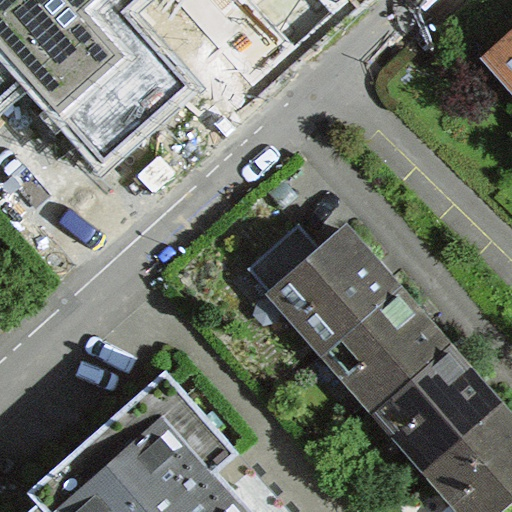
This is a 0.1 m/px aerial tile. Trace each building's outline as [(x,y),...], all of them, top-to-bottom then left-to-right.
[(139,50),(94,0),(0,0),(0,35),(68,112),(139,50)] [(511,39),(484,64),(511,95),(511,39)] [(402,296),(350,237),(274,304),(326,362),(402,296)] [(454,355),(402,296),(326,362),(378,422),(454,355)] [(506,414),(454,355),(378,422),(430,480),(506,414)] [(243,466),(170,384),(40,500),(51,511),(249,511),(223,483),(243,466)] [(511,511),(511,421),(506,414),(430,480),(457,511),(511,511)]
